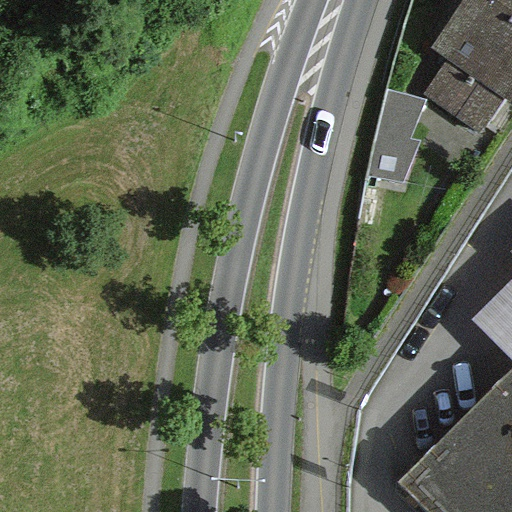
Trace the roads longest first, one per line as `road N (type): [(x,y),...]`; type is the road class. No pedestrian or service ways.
road 1 (tertiary): [(314,0),(257,161),(221,321),(201,511)]
road 2 (tertiary): [(274,511),(283,339),(298,246),(361,0)]
